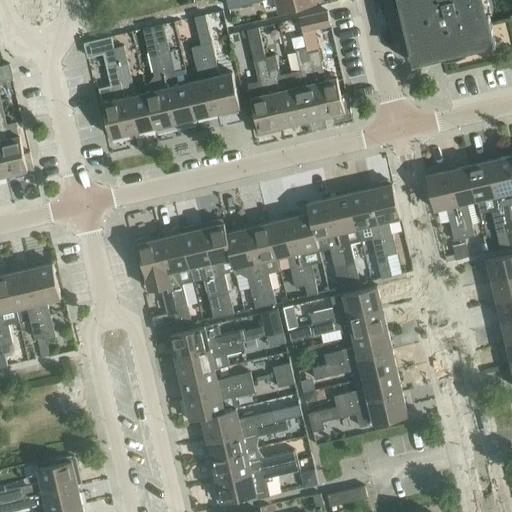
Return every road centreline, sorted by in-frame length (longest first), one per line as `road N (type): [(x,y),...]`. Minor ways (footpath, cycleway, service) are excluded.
road 1 (residential): [(490,511),(399,130)]
road 2 (residential): [(83,204),(399,130)]
road 3 (residential): [(108,308),(134,320),(179,511)]
road 4 (residential): [(133,511),(92,332)]
road 5 (residential): [(83,204),(48,52)]
road 6 (residential): [(399,130),(369,0)]
